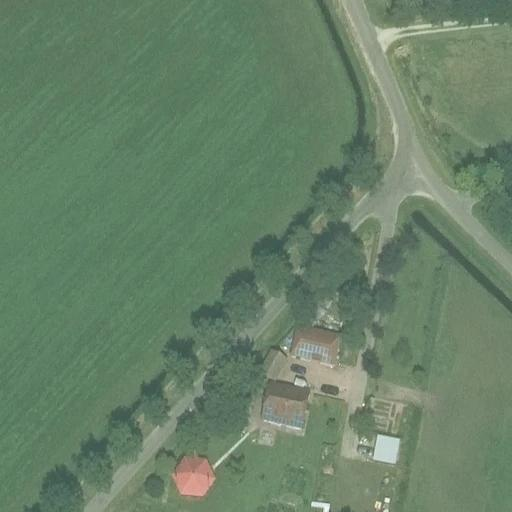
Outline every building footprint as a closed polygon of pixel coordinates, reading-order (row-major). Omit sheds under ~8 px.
[(341,339),(298,330),(291,359),(311,364),(311,361),(321,363),(320,366),(334,369),(341,339)] [(274,384),(284,367),(269,358),(259,375),(274,384)] [(301,431),(309,397),(271,388),(263,423),(301,431)] [(377,439),(375,451),(396,455),(398,443),(377,439)] [(221,493),(212,460),(176,469),(185,503),(221,493)]
